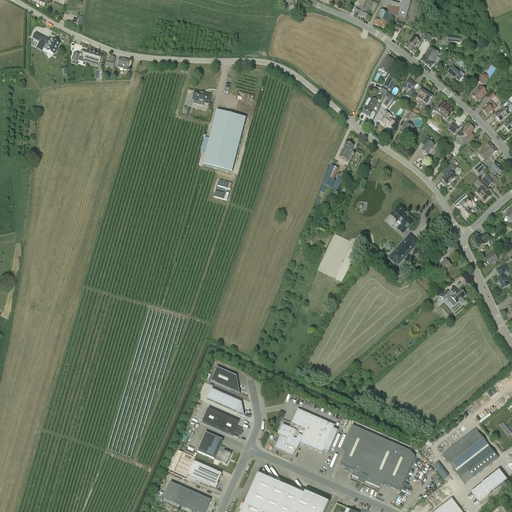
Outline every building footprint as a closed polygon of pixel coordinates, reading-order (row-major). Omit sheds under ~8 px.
[(289,4),(288,6),(290,6),(289,10),(295,11),(297,0),(296,0),(282,0),(282,3),(289,4)] [(360,0),(357,8),(354,14),(366,19),(369,14),(370,10),(373,3),(370,2),(366,0),(360,0)] [(374,0),(374,3),(371,10),(375,12),(378,5),(379,5),(380,0),(374,0)] [(383,0),(382,6),(388,9),(387,13),(383,11),(380,10),(374,25),(386,30),(389,24),(392,16),(406,20),(410,2),(405,1),(404,0),(405,0),(406,0),(405,0),(383,0)] [(48,50),(47,52),(54,55),(60,44),(53,40),(51,43),(48,42),(49,40),(36,34),(33,40),(40,43),(38,46),(37,49),(43,52),(45,49),(48,50)] [(421,43),(413,37),(408,43),(404,47),(414,55),(417,51),(415,50),(421,43)] [(461,38),(448,37),(447,42),(448,42),(447,45),(450,45),(451,42),(460,43),(461,38)] [(433,49),(430,47),(427,52),(424,57),(421,62),(431,70),(434,65),(436,61),(440,54),(437,52),(433,49)] [(74,55),(72,63),(77,64),(77,61),(84,63),(85,59),(99,64),(102,56),(87,52),(86,54),(81,52),(79,56),(74,55)] [(386,56),(379,68),(378,70),(380,70),(385,73),(388,75),(393,67),(395,62),(393,60),(388,56),(387,56),(386,56)] [(124,69),(124,70),(127,71),(129,61),(119,59),(118,65),(118,68),(124,69)] [(458,60),(455,65),(463,70),(466,64),(458,60)] [(460,74),(452,68),(447,74),(455,80),(456,79),(459,82),(464,76),(461,73),(460,74)] [(481,75),(476,82),(482,86),(483,86),(487,79),(482,76),(481,75)] [(383,87),(387,89),(392,80),(388,78),(383,87)] [(392,80),(387,89),(388,90),(391,91),(396,82),(392,80)] [(414,93),(412,91),(416,85),(410,80),(404,89),(408,92),(406,95),(411,98),(414,93)] [(486,98),(484,96),(487,93),(481,88),(472,96),(478,102),(479,100),(482,102),(486,98)] [(202,93),(195,91),(193,100),(201,103),(200,105),(203,106),(204,103),(208,104),(211,96),(205,94),(205,95),(202,94),(202,93)] [(417,104),(420,106),(428,94),(422,91),(416,99),(419,101),(417,104)] [(433,97),(428,94),(420,106),(426,109),(427,106),(433,97)] [(384,126),(386,124),(391,128),(395,122),(391,119),(393,117),(386,113),(394,102),(392,101),(393,101),(388,98),(382,106),(386,109),(385,112),(378,122),(384,126)] [(362,114),(370,119),(373,114),(372,114),(377,104),(378,103),(372,99),(367,108),(366,107),(362,114)] [(492,102),(488,105),(482,110),(488,116),(493,112),(493,111),(497,108),(492,102)] [(449,118),(454,112),(443,103),(438,109),(436,112),(439,114),(441,112),(449,118)] [(404,120),(407,122),(408,122),(411,117),(412,118),(415,113),(407,108),(404,112),(407,114),(404,120)] [(508,108),(505,110),(504,109),(496,117),(497,118),(496,119),(499,122),(500,121),(501,123),(510,115),(509,114),(511,112),(508,108)] [(206,154),(203,165),(232,173),(246,119),(217,112),(210,138),(204,137),(200,153),(206,154)] [(401,134),(405,136),(407,137),(411,131),(412,132),(414,128),(412,126),(408,123),(407,123),(404,126),(400,133),(401,134)] [(448,130),(454,135),(459,129),(453,124),(448,130)] [(457,135),(458,136),(460,137),(462,137),(464,136),(465,135),(467,137),(464,141),(468,144),(474,138),(470,134),(474,130),(469,126),(463,132),(461,130),(457,135)] [(428,155),(435,146),(430,142),(431,140),(427,137),(421,145),(425,147),(422,151),(423,152),(423,153),(425,155),(426,154),(428,155)] [(346,142),(339,157),(348,161),(351,154),(354,146),(346,142)] [(493,148),(490,144),(478,154),(480,156),(482,158),(493,148)] [(497,152),(493,148),(482,158),(485,162),(497,152)] [(449,156),(444,162),(448,165),(453,159),(449,156)] [(336,182),(334,181),(339,170),(335,168),(337,163),(333,161),(331,166),(323,185),(320,192),(324,194),(327,187),(332,189),(332,190),(337,192),(342,180),(341,180),(343,174),(340,173),(337,178),(336,182)] [(480,163),(474,170),(479,175),(485,169),(480,163)] [(492,165),(488,169),(491,171),(493,169),(500,176),(503,172),(500,169),(501,168),(496,163),(494,166),(492,165)] [(441,173),(445,177),(441,180),(447,186),(455,178),(450,172),(453,169),(454,170),(457,168),(456,167),(455,167),(452,164),(450,165),(441,173)] [(487,176),(485,178),(482,180),(489,187),(493,183),(487,176)] [(477,193),(485,202),(491,196),(486,190),(489,188),(480,179),(475,184),(479,188),(481,189),(477,193)] [(220,180),(218,186),(231,189),(233,183),(220,180)] [(214,197),(228,201),(229,194),(216,190),(214,197)] [(459,209),(458,210),(466,219),(468,218),(471,216),(471,215),(472,214),(468,210),(468,209),(468,208),(472,205),(475,202),(472,199),(469,201),(467,199),(457,207),(459,209)] [(394,223),(395,222),(396,221),(397,223),(399,222),(401,224),(397,230),(403,235),(415,222),(408,217),(407,218),(404,216),(407,213),(399,205),(389,216),(390,217),(390,218),(389,220),(390,221),(391,222),(392,223),(393,223),(394,223)] [(488,231),(494,227),(490,223),(485,227),(488,231)] [(480,235),(475,238),(473,240),(479,249),(485,244),(490,241),(486,234),(481,237),(480,235)] [(410,236),(389,260),(398,268),(420,244),(410,236)] [(372,249),(364,258),(368,262),(376,253),(372,249)] [(489,258),(486,260),(490,266),(498,260),(495,256),(497,255),(494,251),(488,255),(489,258)] [(440,265),(437,263),(430,269),(434,273),(439,269),(443,274),(446,271),(447,272),(450,270),(449,269),(451,266),(446,260),(440,265)] [(506,279),(504,276),(505,275),(504,275),(504,274),(508,271),(505,265),(496,270),(499,276),(501,275),(502,277),(498,279),(503,289),(505,288),(506,289),(508,288),(507,287),(510,285),(509,285),(511,283),(511,282),(509,277),(506,279)] [(444,302),(451,295),(452,297),(451,297),(455,302),(456,302),(457,303),(459,301),(462,304),(464,301),(462,299),(465,296),(460,290),(458,292),(454,288),(448,293),(447,291),(440,298),(444,302)] [(455,331),(467,347),(479,338),(466,322),(455,331)] [(240,395),(238,383),(234,381),(236,376),(217,368),(211,382),(240,395)] [(241,403),(211,390),(207,400),(244,416),(243,409),(239,408),(241,403)] [(240,435),(241,434),(241,433),(242,430),(237,428),(239,422),(230,419),(225,416),(208,409),(202,423),(219,431),(233,436),(238,439),(240,435)] [(334,426),(298,410),(290,429),(283,426),(278,435),(281,436),(276,447),(290,454),(292,449),(296,451),(300,444),(322,454),(323,453),(327,455),(338,431),(333,429),(334,426)] [(511,433),(503,423),(500,425),(509,435),(511,433)] [(352,426),(342,449),(346,452),(340,465),(354,471),(352,477),(380,489),(382,484),(400,492),(415,458),(410,452),(352,426)] [(476,429),(442,455),(453,469),(465,484),(498,459),(485,442),(476,429)] [(218,452),(219,450),(223,441),(206,433),(197,453),(215,460),(216,457),(221,459),(219,462),(227,465),(231,454),(224,451),(223,454),(218,452)] [(184,454),(174,475),(186,480),(195,459),(184,454)] [(209,487),(216,490),(218,485),(217,485),(222,474),(194,462),(187,477),(209,486),(209,487)] [(482,484),(481,485),(471,492),(479,503),(489,495),(490,494),(507,481),(499,471),(482,484)] [(324,511),(328,503),(305,493),(304,495),(287,488),(258,475),(241,511),(324,511)] [(191,511),(205,511),(211,501),(180,487),(170,483),(163,499),(173,504),(191,511)] [(435,511),(461,511),(451,500),(435,511)]
